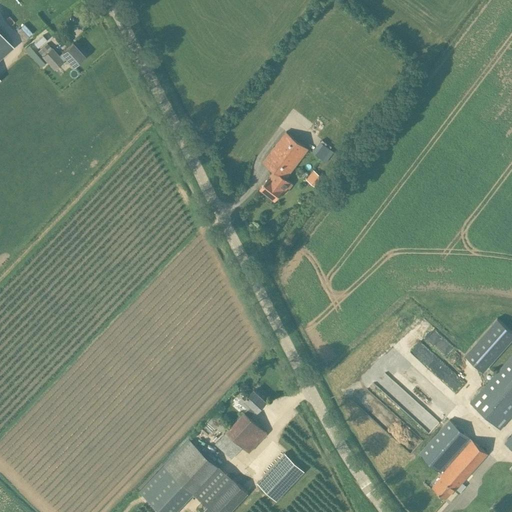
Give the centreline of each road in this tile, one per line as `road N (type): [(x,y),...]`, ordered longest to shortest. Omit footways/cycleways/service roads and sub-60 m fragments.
road 1 (tertiary): [(381,511),(296,374),(107,0)]
road 2 (unknown): [(221,226),(253,196),(263,156),(289,126)]
